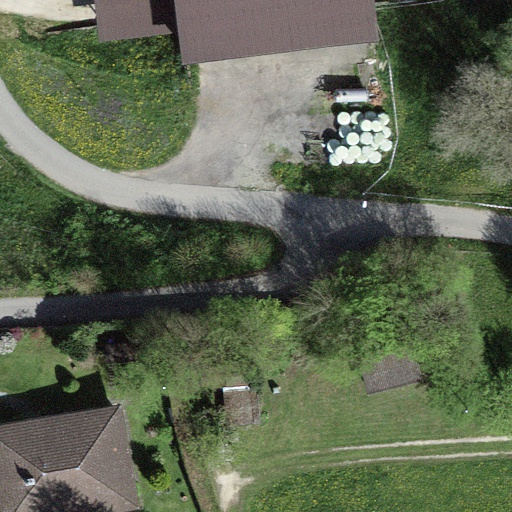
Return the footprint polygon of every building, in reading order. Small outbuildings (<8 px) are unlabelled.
[(364,0),(175,0),(186,95),(260,86),(254,35),(367,22),(364,0)] [(462,0),(413,0),(416,27),(464,22),(462,0)] [(141,329),(96,332),(98,370),(143,368),(141,329)] [(412,349),(362,360),(369,389),(419,377),(412,349)] [(113,412),(0,433),(0,505),(1,511),(61,511),(130,499),(113,412)]
